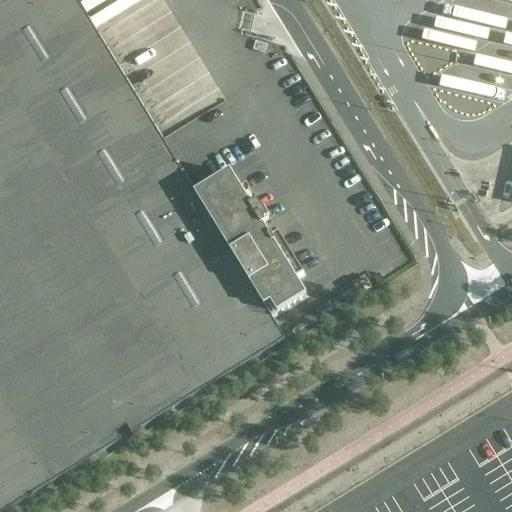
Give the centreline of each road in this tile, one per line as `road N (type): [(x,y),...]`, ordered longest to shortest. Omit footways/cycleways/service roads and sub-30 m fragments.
road 1 (tertiary): [(124,511),(444,322)]
road 2 (unclassified): [(444,322),(438,253),(283,0)]
